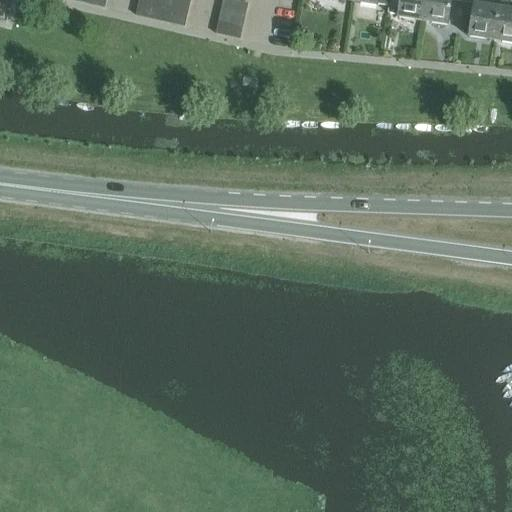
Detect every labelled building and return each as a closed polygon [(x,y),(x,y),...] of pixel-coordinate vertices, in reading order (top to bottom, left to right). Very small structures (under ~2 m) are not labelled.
[(79,0),(79,3),(103,9),(105,0),(79,0)] [(138,0),(137,5),(162,11),(164,0),(138,0)] [(164,0),(162,11),(186,17),(188,5),(167,0),(164,0)] [(223,0),(221,11),(244,16),(247,4),(228,0),(223,0)] [(390,0),(389,6),(388,15),(399,16),(399,19),(424,22),(427,0),(390,0)] [(452,1),(464,3),(464,0),(427,0),(424,22),(448,26),(452,1)] [(500,7),(476,3),(476,0),(464,0),(464,3),(475,5),(470,37),(495,41),(500,7)] [(511,8),(511,0),(501,0),(500,7),(495,41),(511,43),(511,8)] [(162,11),(137,5),(134,16),(159,22),(162,11)] [(186,17),(162,11),(159,22),(183,27),(186,17)] [(218,23),(241,28),(244,16),(221,11),(218,23)] [(215,34),(238,40),(241,28),(218,23),(215,34)]
